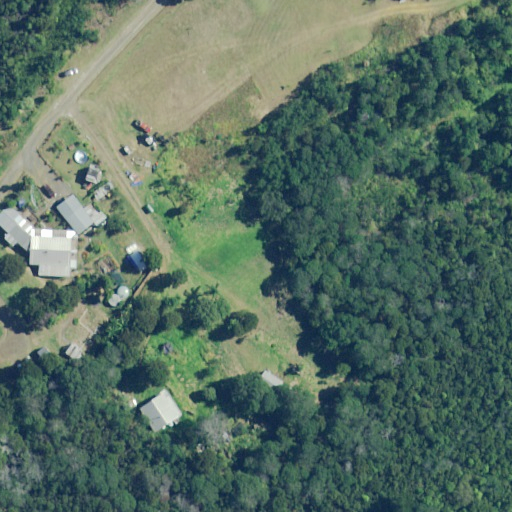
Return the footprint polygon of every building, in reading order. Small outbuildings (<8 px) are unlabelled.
[(115,185),(101,166),(85,179),(96,194),(100,191),(103,195),(115,185)] [(51,196),(78,234),(95,222),(96,224),(106,217),(94,199),(83,207),(66,184),(51,196)] [(32,255),(38,249),(54,264),(44,275),(51,282),(86,245),(77,237),(72,242),(52,224),(42,235),(10,205),(0,215),(0,224),(10,234),(6,238),(14,246),(18,242),(32,255)] [(147,262),(139,247),(120,257),(128,272),(147,262)] [(112,321),(86,301),(70,321),(74,324),(63,338),(72,345),(66,353),(73,359),(80,350),(86,355),(112,321)] [(293,388),(267,370),(258,383),(274,394),(279,387),(289,394),(293,388)] [(150,398),(142,387),(135,392),(142,403),(150,398)] [(184,414),(169,391),(140,409),(154,432),(184,414)]
